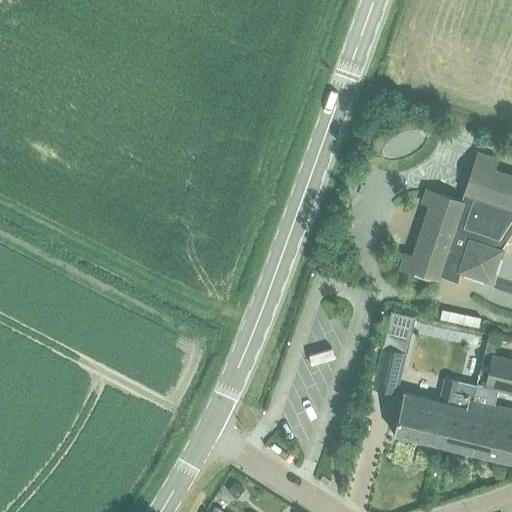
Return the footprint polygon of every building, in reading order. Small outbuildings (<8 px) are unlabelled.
[(511,176),(495,171),(498,159),(478,152),(464,193),(466,193),(463,201),(427,188),(422,202),(431,205),(414,256),(405,253),(400,267),(438,279),(440,275),(449,278),(451,272),(459,275),(460,271),(491,282),(502,249),(498,248),(509,232),(510,233),(511,230),(511,176)] [(435,309),(434,318),(468,321),(469,311),(435,309)] [(383,345),(374,388),(396,393),(406,350),(413,318),(391,313),(383,345)] [(447,401),(437,443),(511,461),(511,408),(495,404),(493,404),(487,403),(488,399),(489,395),(490,390),(491,388),(491,387),(492,388),(499,389),(500,390),(511,392),(511,359),(495,355),(500,332),(491,330),(478,383),(479,383),(478,386),(476,395),(472,394),(463,392),(460,404),(447,401)] [(404,390),(394,434),(437,443),(447,401),(460,404),(463,392),(472,394),(476,395),(478,386),(479,383),(478,383),(446,375),(441,399),(404,390)] [(234,482),(227,490),(236,497),(242,490),(234,482)]
